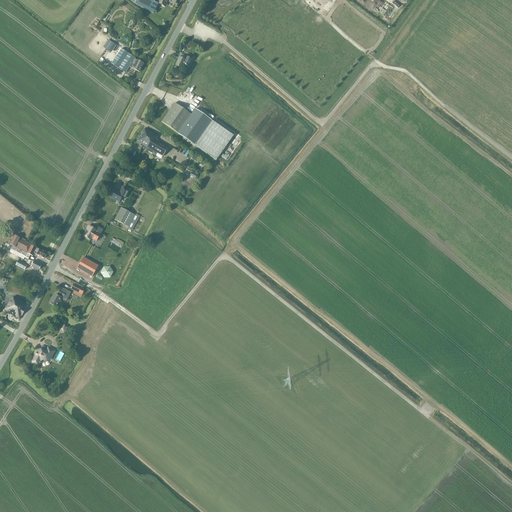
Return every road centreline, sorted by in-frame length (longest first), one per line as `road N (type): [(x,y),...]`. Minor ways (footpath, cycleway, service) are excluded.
road 1 (tertiary): [(0,364),(194,0)]
road 2 (track): [(427,416),(224,254)]
road 3 (track): [(224,254),(157,334),(52,267)]
